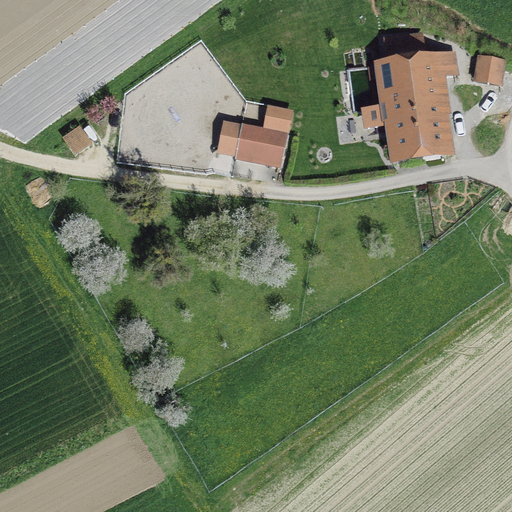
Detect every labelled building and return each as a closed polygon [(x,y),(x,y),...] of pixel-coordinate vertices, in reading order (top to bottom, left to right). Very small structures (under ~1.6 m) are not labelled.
[(455,56),(427,59),(424,38),(397,42),(396,32),(383,33),(394,108),(338,116),(340,133),(396,125),(401,157),(441,152),(431,80),(458,76),(455,56)] [(475,82),(500,86),(504,62),(479,58),(475,82)] [(356,107),(378,103),(371,63),(348,67),(356,107)] [(82,125),(63,137),(74,154),(92,142),(82,125)] [(282,166),(288,135),(242,126),(238,146),(268,152),(266,163),(282,166)]
